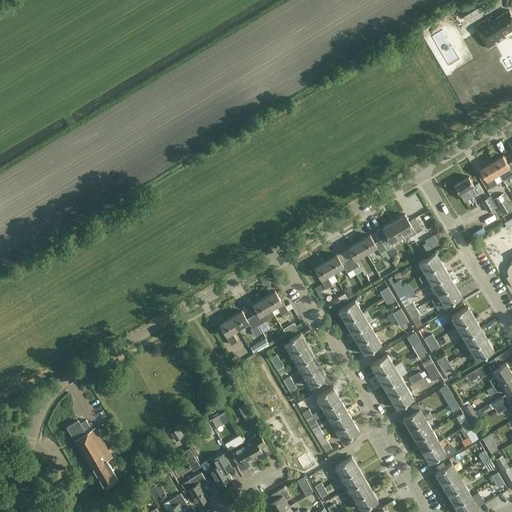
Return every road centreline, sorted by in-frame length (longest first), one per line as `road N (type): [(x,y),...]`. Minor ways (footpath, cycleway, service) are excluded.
road 1 (residential): [(12,511),(51,393),(280,252)]
road 2 (residential): [(426,511),(280,252)]
road 3 (residential): [(511,330),(420,172)]
road 4 (residential): [(280,252),(420,172)]
